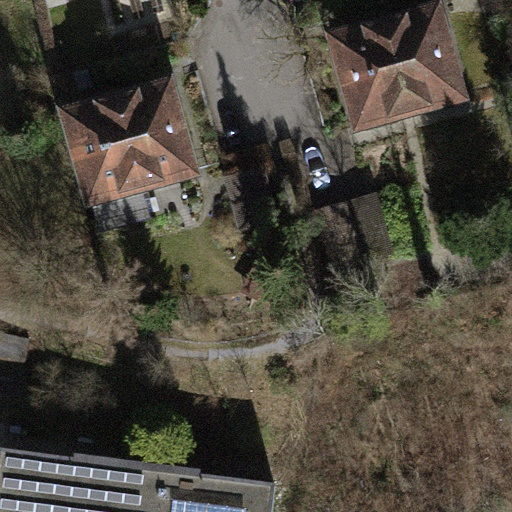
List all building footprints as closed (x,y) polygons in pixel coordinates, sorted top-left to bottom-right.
[(442,8),(329,39),(356,137),(469,106),(442,8)] [(170,83),(54,115),(82,212),(93,209),(100,235),(150,221),(143,194),(197,179),(170,83)] [(265,174),(225,183),(238,240),(278,231),(265,174)] [(378,198),(318,215),(335,276),(396,259),(378,198)] [(0,335),(0,359),(26,364),(30,341),(0,335)] [(30,368),(0,362),(0,397),(23,402),(30,368)] [(271,511),(275,489),(0,454),(0,511),(271,511)]
